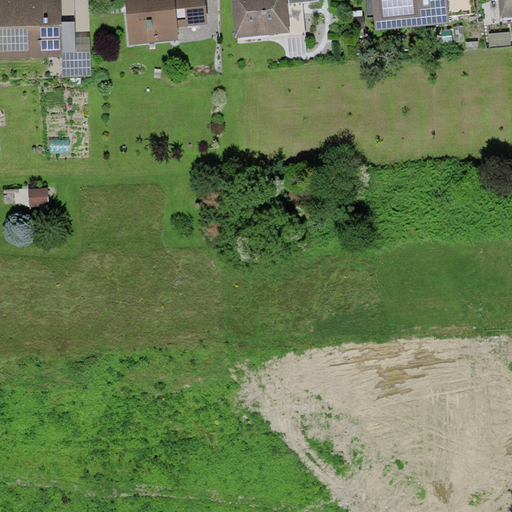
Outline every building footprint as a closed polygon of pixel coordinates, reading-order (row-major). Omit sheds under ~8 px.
[(56,0),(0,0),(0,59),(71,57),(70,27),(57,27),(56,0)] [(174,0),(126,0),(129,37),(178,33),(174,0)] [(285,0),(228,0),(231,38),(288,34),(286,6),(285,0)] [(377,0),(380,26),(473,18),(470,0),(377,0)] [(511,0),(496,0),(499,19),(511,17),(511,0)]
